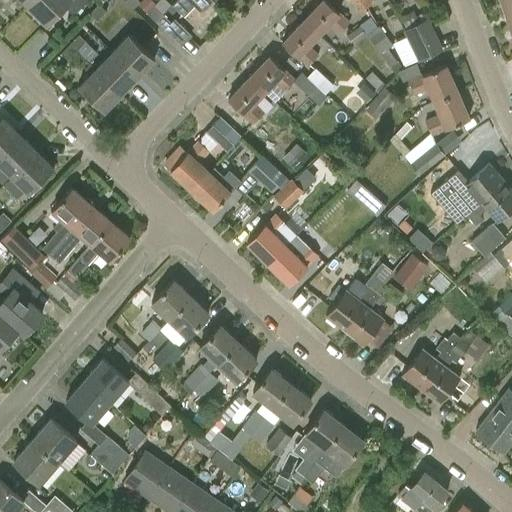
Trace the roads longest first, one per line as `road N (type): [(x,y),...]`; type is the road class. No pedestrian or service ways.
road 1 (residential): [(511,507),(310,351),(172,220)]
road 2 (residential): [(4,413),(172,220)]
road 3 (residential): [(118,168),(272,0)]
road 4 (residential): [(118,168),(0,55)]
road 5 (residential): [(511,126),(461,0)]
